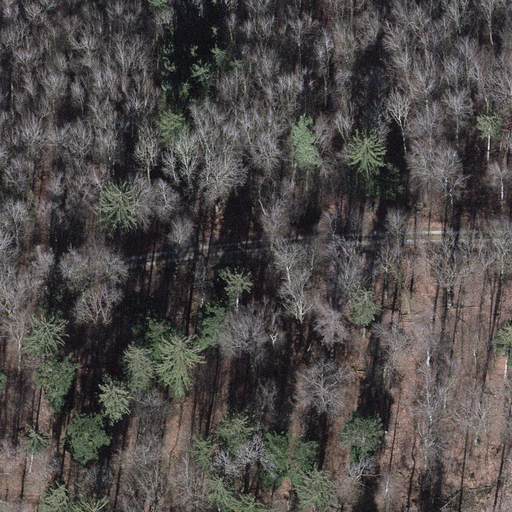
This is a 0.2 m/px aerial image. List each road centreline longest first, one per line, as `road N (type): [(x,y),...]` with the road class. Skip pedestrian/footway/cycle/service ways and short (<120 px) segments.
road 1 (track): [(511,235),(250,245),(0,281)]
road 2 (track): [(0,487),(207,506)]
